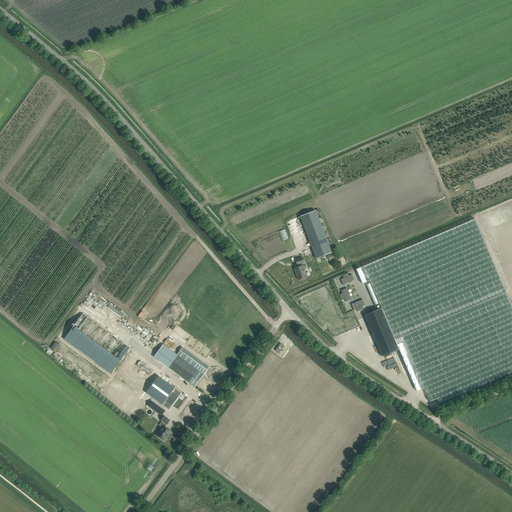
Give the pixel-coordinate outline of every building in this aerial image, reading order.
[(332,253),(316,211),(300,216),(316,259),(332,253)] [(307,277),(303,266),(302,266),(301,263),(304,262),(303,258),(295,260),(297,265),(298,264),(299,267),(295,268),(298,275),(297,276),(299,280),(307,277)] [(343,278),(341,279),(343,285),(354,280),(352,275),(349,276),(348,273),(342,275),(343,278)] [(342,293),(339,295),(342,300),(345,299),(346,302),(352,299),(347,288),(341,291),(342,293)] [(363,299),(351,304),(354,310),(357,309),(358,311),(363,309),(362,306),(365,305),(363,299)] [(381,308),(365,315),(382,357),(399,350),(381,308)] [(81,313),(62,340),(111,373),(125,353),(137,361),(141,355),(81,313)] [(284,346),(281,343),(275,351),(279,353),(284,346)] [(177,355),(163,345),(154,357),(194,387),(196,385),(195,385),(208,367),(207,368),(204,365),(205,364),(204,364),(204,365),(182,349),(183,348),(177,355)] [(158,376),(146,392),(163,404),(165,401),(172,405),(178,396),(172,392),(175,388),(158,376)] [(152,402),(150,405),(151,406),(150,407),(157,412),(160,408),(152,402)] [(164,441),(171,432),(165,427),(166,424),(167,424),(170,420),(164,416),(161,420),(162,421),(159,425),(162,427),(156,435),(164,441)]
